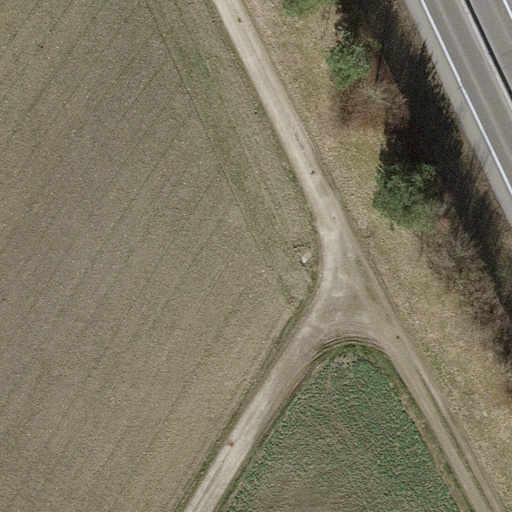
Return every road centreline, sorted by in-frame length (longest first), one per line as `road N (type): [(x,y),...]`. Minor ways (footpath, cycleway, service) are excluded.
road 1 (track): [(222,0),(352,274),(480,511)]
road 2 (track): [(207,511),(352,274)]
road 3 (trunk): [(445,0),(511,141)]
